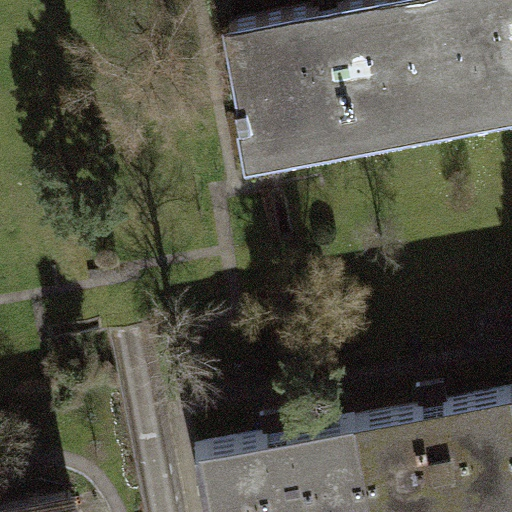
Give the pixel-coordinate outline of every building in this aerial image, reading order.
[(448,103),(428,0),(315,0),(229,17),(253,140),(325,127),(325,129),(380,119),(380,116),(448,103)] [(511,0),(428,0),(448,103),(511,91),(511,0)] [(356,413),(374,511),(469,511),(511,504),(511,383),(356,413)] [(374,511),(356,413),(198,442),(210,511),(374,511)] [(0,511),(76,511),(72,489),(0,502),(0,511)]
